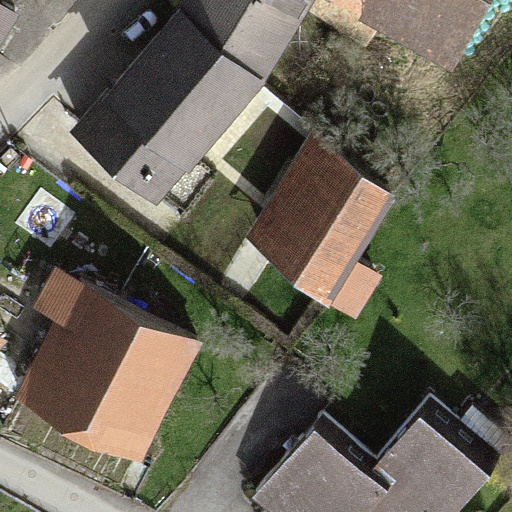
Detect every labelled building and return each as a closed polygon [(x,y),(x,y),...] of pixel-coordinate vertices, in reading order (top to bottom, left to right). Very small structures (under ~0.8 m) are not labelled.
[(179,0),(172,11),(251,68),(299,0),(179,0)] [(317,0),(439,70),(479,0),(317,0)] [(0,58),(24,16),(0,2),(0,58)] [(170,25),(70,132),(144,200),(244,93),(170,25)] [(303,150),(242,249),(290,279),(285,287),(336,319),(362,277),(342,265),(382,199),(303,150)] [(57,326),(16,408),(127,464),(184,353),(47,284),(32,313),(57,326)] [(446,511),(476,478),(413,425),(363,482),(309,436),(255,499),(270,511),(446,511)]
